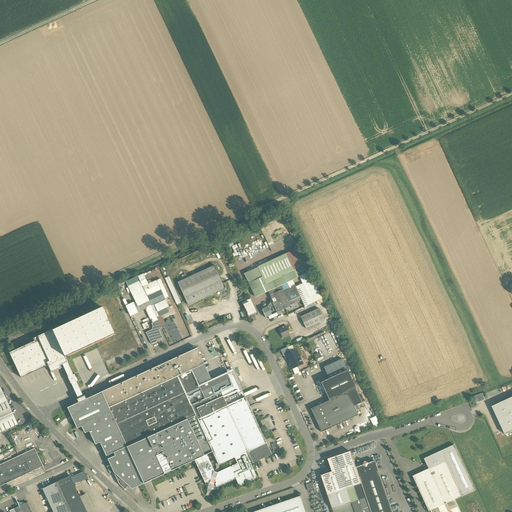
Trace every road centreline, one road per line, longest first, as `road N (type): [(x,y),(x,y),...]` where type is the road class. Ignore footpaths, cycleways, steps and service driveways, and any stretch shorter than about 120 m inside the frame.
road 1 (track): [(0,331),(511,94)]
road 2 (unclassified): [(36,412),(214,330),(245,327),(257,333),(311,457)]
road 3 (unclassified): [(311,457),(461,415)]
road 4 (unclassified): [(36,412),(139,511)]
road 5 (unclassified): [(311,457),(299,478),(207,511)]
